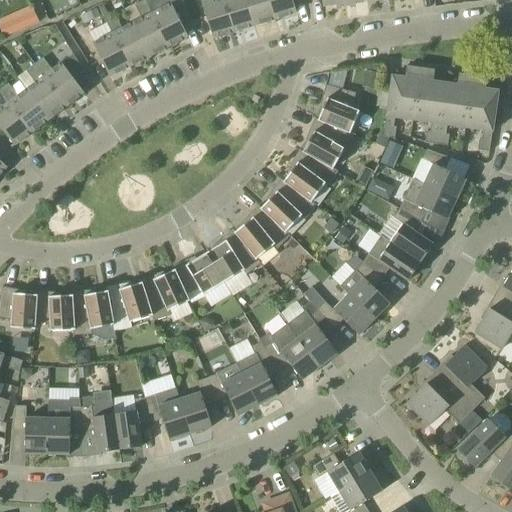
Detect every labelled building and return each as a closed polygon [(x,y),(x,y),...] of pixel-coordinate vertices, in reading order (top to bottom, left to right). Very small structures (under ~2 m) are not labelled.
[(142,19),(132,24),(149,57),(168,47),(151,14),(152,14),(144,0),(135,5),(142,19)] [(144,0),(152,14),(151,14),(168,47),(188,37),(183,28),(194,23),(182,0),(179,0),(170,5),(167,0),(144,0)] [(200,0),(202,3),(213,39),(234,33),(223,0),(200,0)] [(255,26),(246,0),(223,0),(234,33),(255,26)] [(269,0),(246,0),(255,26),(275,20),(269,0)] [(292,0),(269,0),(275,20),(296,13),(292,0)] [(17,32),(39,22),(34,11),(13,21),(17,32)] [(105,20),(112,34),(129,67),(149,57),(132,24),(122,29),(115,15),(105,20)] [(110,77),(129,67),(112,34),(93,44),(110,77)] [(88,79),(73,55),(52,71),(43,58),(35,64),(44,77),(66,107),(84,93),(78,86),(88,79)] [(35,84),(27,90),(49,120),(66,107),(44,77),(35,64),(26,71),(35,84)] [(413,121),(421,69),(407,67),(405,78),(392,76),(383,137),(395,139),(396,128),(393,127),(395,118),(413,121)] [(433,82),(435,71),(421,69),(413,121),(431,123),(430,132),(427,132),(425,143),(436,145),(445,84),(433,82)] [(365,71),(362,88),(375,90),(378,74),(377,74),(367,72),(365,71)] [(465,128),(473,76),(459,74),(457,85),(445,84),(436,145),(448,146),(449,135),(446,135),(447,126),(465,128)] [(485,89),(487,78),(473,76),(465,128),(484,131),(482,140),(479,139),(478,151),(489,152),(498,91),(485,89)] [(8,84),(0,90),(0,91),(9,103),(31,133),(49,120),(27,90),(18,97),(8,84)] [(356,94),(342,90),(326,86),(319,109),(322,111),(318,120),(318,121),(349,134),(350,133),(359,110),(352,107),(356,94)] [(0,127),(14,146),(31,133),(9,103),(0,91),(0,127)] [(332,170),(333,169),(344,149),(349,152),(356,135),(350,133),(349,134),(318,121),(318,120),(315,119),(305,141),(308,143),(303,152),(302,153),(332,170)] [(311,203),(311,202),(324,185),(329,187),(338,172),(333,169),(332,170),(302,153),(303,152),(299,150),(287,171),(290,173),(284,182),(283,183),(311,203)] [(445,170),(451,159),(427,150),(422,160),(433,165),(424,185),(456,200),(466,180),(445,170)] [(372,178),(366,191),(389,201),(395,188),(372,178)] [(285,233),(286,233),(301,217),(305,220),(316,206),(311,202),(311,203),(283,183),(284,182),(281,179),(266,199),(268,201),(261,209),(260,209),(285,233)] [(447,220),(456,200),(424,185),(415,205),(404,200),(399,209),(421,222),(427,211),(447,220)] [(243,226),(235,233),(234,233),(256,260),(257,259),(273,246),(277,250),(290,236),(286,233),(285,233),(260,209),(261,209),(258,206),(241,223),(243,226)] [(403,225),(391,243),(420,263),(433,245),(414,232),(421,222),(399,209),(393,218),(403,225)] [(206,254),(224,283),(244,271),(246,275),(260,264),(257,259),(256,260),(234,233),(235,233),(233,230),(214,245),(215,248),(206,254)] [(369,254),(363,263),(382,279),(389,269),(408,282),(420,263),(391,243),(381,236),(369,254)] [(203,296),(224,283),(206,254),(196,260),(195,257),(172,267),(174,271),(175,270),(187,295),(199,289),(203,296)] [(382,279),(363,263),(353,256),(347,263),(355,271),(340,287),(348,295),(374,320),(390,304),(374,288),(382,279)] [(140,279),(141,283),(142,283),(153,316),(151,316),(153,321),(170,316),(168,311),(189,302),(186,295),(187,295),(175,270),(174,271),(165,275),(163,272),(140,279)] [(511,308),(511,272),(509,277),(507,276),(494,297),(511,308)] [(113,326),(114,331),(132,328),(130,323),(151,316),(153,316),(142,283),(141,283),(131,286),(130,283),(106,288),(107,292),(108,291),(114,326),(113,326)] [(37,296),(36,296),(26,295),(26,292),(2,287),(0,297),(0,318),(11,320),(10,328),(34,330),(34,323),(36,323),(37,296)] [(115,338),(114,331),(113,326),(114,326),(108,291),(107,292),(97,294),(96,290),(72,292),(72,296),(73,296),(75,330),(74,331),(74,336),(90,335),(102,341),(115,338)] [(37,292),(36,296),(37,296),(36,323),(49,324),(50,332),(74,331),(75,330),(73,296),(72,296),(61,297),(61,293),(37,292)] [(325,302),(317,310),(334,329),(343,320),(359,336),(374,320),(348,295),(333,310),(325,302)] [(511,308),(494,297),(481,318),(483,320),(475,333),(502,350),(511,333),(511,308)] [(305,312),(288,325),(320,368),(338,355),(324,336),(334,329),(317,310),(310,302),(302,308),(305,312)] [(259,340),(261,343),(278,370),(289,363),(302,381),(320,368),(288,325),(271,337),(268,334),(259,340)] [(217,333),(195,340),(199,352),(221,345),(217,333)] [(255,354),(236,364),(258,406),(278,396),(267,376),(278,370),(261,343),(252,347),(255,354)] [(451,356),(433,373),(472,412),(485,399),(471,385),(487,369),(464,346),(453,357),(451,356)] [(23,362),(0,354),(0,364),(1,363),(9,366),(8,369),(19,372),(23,362)] [(258,406),(236,364),(207,379),(217,402),(228,396),(238,416),(258,406)] [(459,424),(461,423),(472,412),(433,373),(416,391),(418,393),(407,404),(429,426),(445,410),(459,424)] [(200,393),(180,400),(191,434),(212,427),(205,406),(217,402),(207,379),(197,382),(200,393)] [(155,395),(145,398),(151,423),(162,419),(169,441),(191,434),(180,400),(176,389),(155,395)] [(80,400),(81,408),(82,433),(84,455),(85,455),(83,433),(94,431),(98,454),(120,450),(114,415),(113,415),(110,391),(93,393),(94,398),(80,400)] [(0,410),(6,412),(10,402),(0,398),(0,410)] [(138,425),(151,423),(145,398),(134,400),(136,412),(114,415),(120,450),(142,447),(138,425)] [(70,433),(82,433),(81,408),(80,400),(70,399),(70,402),(48,401),(48,419),(47,455),(69,455),(70,433)] [(25,454),(47,455),(48,419),(26,418),(26,407),(15,406),(13,432),(25,432),(25,454)] [(472,412),(461,423),(470,432),(481,421),(472,412)] [(511,433),(510,432),(510,422),(504,415),(494,415),(487,421),(457,449),(460,453),(459,454),(470,466),(472,464),(475,467),(490,452),(501,463),(511,447),(511,433)] [(511,447),(501,463),(492,475),(495,478),(494,480),(507,490),(508,487),(511,490),(511,489),(511,447)] [(327,473),(339,492),(370,473),(359,453),(340,465),(333,454),(312,467),(318,478),(327,473)] [(370,473),(339,492),(330,497),(338,511),(368,511),(363,503),(382,492),(370,473)] [(294,511),(288,496),(263,505),(266,511),(294,511)]
